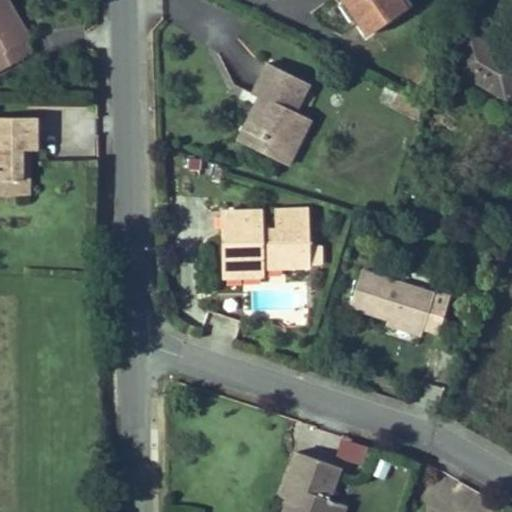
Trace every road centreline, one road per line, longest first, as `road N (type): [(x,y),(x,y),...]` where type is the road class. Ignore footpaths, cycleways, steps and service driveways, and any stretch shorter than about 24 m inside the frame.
road 1 (residential): [(130,327),(427,429),(511,474)]
road 2 (tertiary): [(122,0),(130,327)]
road 3 (tertiary): [(130,327),(129,511)]
